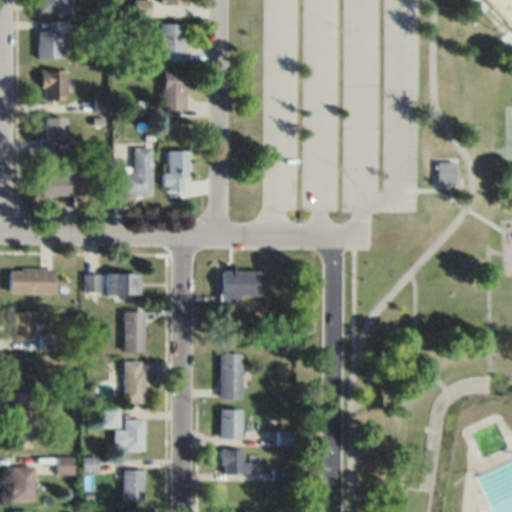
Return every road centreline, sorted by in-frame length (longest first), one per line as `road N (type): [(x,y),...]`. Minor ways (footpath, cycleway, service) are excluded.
road 1 (residential): [(179,511),(180,228)]
road 2 (tertiary): [(331,511),(331,238)]
road 3 (residential): [(214,228),(215,0)]
road 4 (residential): [(1,226),(1,0)]
road 5 (tertiary): [(214,228),(0,226)]
road 6 (tertiary): [(331,238),(317,228),(214,228)]
